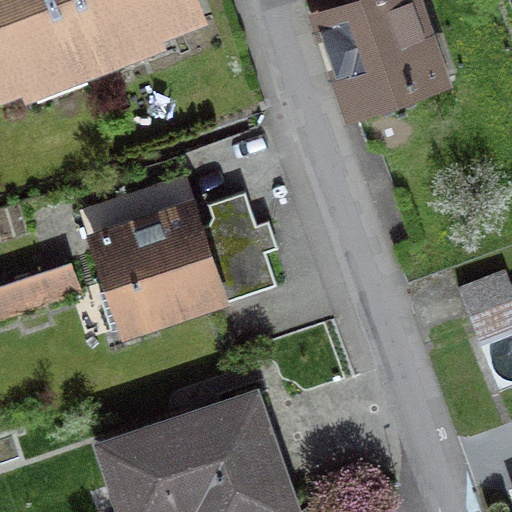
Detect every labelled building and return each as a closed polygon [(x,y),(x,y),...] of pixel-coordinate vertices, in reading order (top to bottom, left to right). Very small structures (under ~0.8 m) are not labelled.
[(179,0),(0,0),(0,104),(191,28),(179,0)] [(445,88),(413,0),(359,0),(300,21),(337,126),(445,88)] [(306,0),(311,13),(353,0),(306,0)] [(190,198),(79,235),(117,351),(277,298),(245,202),(197,218),(190,198)] [(511,295),(501,267),(460,283),(481,338),(511,326),(511,295)] [(297,511),(257,395),(91,452),(111,511),(297,511)] [(0,460),(0,509),(16,504),(0,460)]
